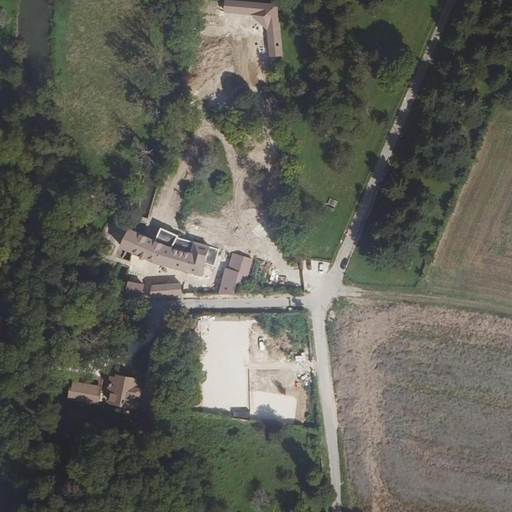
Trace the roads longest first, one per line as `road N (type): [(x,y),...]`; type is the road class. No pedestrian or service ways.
road 1 (unclassified): [(319,301),(459,0)]
road 2 (residential): [(333,511),(319,301)]
road 3 (unclassified): [(123,297),(158,307),(319,301)]
road 4 (track): [(511,310),(329,287)]
road 5 (track): [(0,262),(123,297)]
